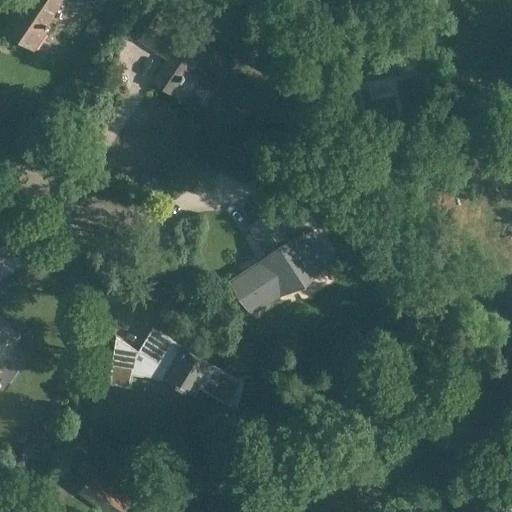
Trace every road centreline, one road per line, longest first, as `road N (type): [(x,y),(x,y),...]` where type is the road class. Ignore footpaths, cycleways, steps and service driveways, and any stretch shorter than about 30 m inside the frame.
road 1 (residential): [(50,200),(84,253),(111,269),(130,258),(135,235),(101,209)]
road 2 (track): [(147,65),(111,133),(51,199)]
road 3 (track): [(255,183),(127,224)]
